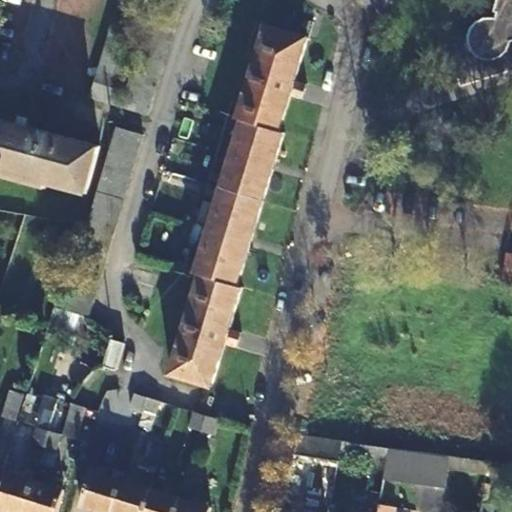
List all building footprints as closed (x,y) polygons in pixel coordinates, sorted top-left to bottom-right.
[(147,22),(151,9),(124,0),(121,0),(118,14),(147,22)] [(151,8),(153,0),(124,0),(151,9),(151,8)] [(171,0),(155,0),(153,9),(179,17),(183,4),(171,0)] [(511,0),(491,0),(489,12),(494,13),(492,20),(489,20),(487,20),(484,20),(481,20),(478,21),(475,23),(473,25),(470,27),(469,30),(467,33),(467,34),(466,36),(465,39),(465,41),(465,44),(466,46),(467,49),(468,51),(470,54),(472,57),(474,59),(476,60),(479,61),(481,63),(484,63),(486,63),(489,63),(491,63),(494,62),(496,61),(498,60),(500,59),(502,58),(503,56),(505,54),(506,52),(507,49),(508,46),(511,45),(511,0)] [(148,24),(175,31),(179,17),(153,9),(148,24)] [(147,24),(147,22),(118,14),(114,28),(143,36),(147,24)] [(144,39),(170,46),(175,31),(148,24),(144,39)] [(246,121),(282,132),(293,97),(298,83),(311,39),(270,27),(241,120),(246,121)] [(142,38),(143,36),(114,28),(110,42),(139,50),(142,38)] [(140,53),(166,60),(170,46),(144,39),(140,53)] [(110,42),(106,56),(134,65),(138,53),(139,50),(110,42)] [(161,75),(166,60),(140,53),(136,68),(161,75)] [(106,56),(102,70),(130,79),(134,67),(134,65),(106,56)] [(161,75),(136,68),(131,82),(157,89),(161,75)] [(102,70),(98,85),(126,93),(129,81),(130,79),(102,70)] [(131,82),(127,97),(153,104),(157,89),(131,82)] [(298,83),(293,97),(305,101),(310,87),(298,83)] [(126,93),(98,85),(93,99),(122,108),(125,95),(126,93)] [(153,104),(127,97),(123,109),(149,116),(153,104)] [(16,118),(0,113),(0,165),(2,166),(1,171),(48,182),(49,177),(89,187),(100,139),(29,121),(31,113),(18,110),(16,118)] [(222,198),(263,211),(287,134),(282,132),(246,121),(222,198)] [(118,128),(115,139),(140,147),(143,135),(118,128)] [(140,147),(115,139),(110,154),(136,162),(140,147)] [(136,162),(110,154),(106,168),(131,176),(136,162)] [(131,176),(106,168),(102,183),(127,190),(131,176)] [(102,183),(97,197),(122,205),(127,190),(102,183)] [(122,205),(97,197),(93,211),(118,219),(122,205)] [(263,211),(222,198),(198,275),(203,276),(239,288),(263,211)] [(114,233),(118,219),(93,211),(89,226),(114,233)] [(73,282),(97,290),(100,281),(104,266),(108,253),(114,233),(89,226),(83,246),(79,259),(75,273),(73,282)] [(511,255),(505,255),(501,281),(511,282),(511,255)] [(239,288),(203,276),(171,375),(213,388),(226,346),(231,331),(244,289),(239,288)] [(93,304),(97,290),(73,282),(68,296),(93,304)] [(89,317),(93,304),(68,296),(64,309),(89,317)] [(231,331),(226,346),(238,349),(243,335),(231,331)] [(114,341),(107,366),(119,370),(127,345),(114,341)] [(6,415),(19,420),(27,395),(14,390),(6,415)] [(148,398),(136,394),(131,411),(143,415),(148,398)] [(148,398),(143,415),(154,418),(160,401),(148,398)] [(87,408),(73,404),(63,435),(78,439),(87,408)] [(207,416),(195,412),(189,429),(202,432),(207,416)] [(207,416),(202,432),(214,436),(220,420),(207,416)] [(45,447),(50,431),(38,427),(33,443),(45,447)] [(61,435),(50,431),(45,447),(56,450),(61,435)] [(342,455),(344,443),(298,436),(293,456),(340,463),(342,455)] [(342,455),(388,461),(390,449),(344,443),(342,455)] [(450,458),(421,454),(416,485),(445,490),(450,458)] [(145,511),(152,490),(150,490),(156,469),(128,460),(122,481),(112,511),(145,511)] [(0,509),(8,511),(25,511),(35,481),(5,471),(0,487),(0,509)] [(112,511),(122,481),(92,471),(81,506),(98,511),(112,511)] [(63,490),(35,481),(25,511),(58,511),(65,491),(63,490)] [(485,484),(480,511),(492,511),(494,504),(488,503),(491,485),(485,484)] [(145,511),(177,511),(181,499),(152,490),(145,511)] [(181,499),(177,511),(211,511),(212,509),(181,499)]
